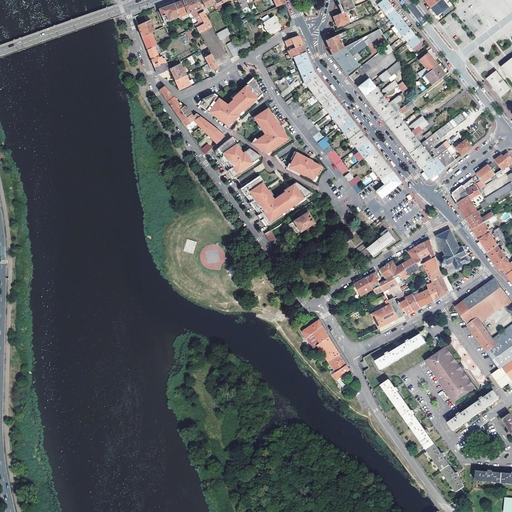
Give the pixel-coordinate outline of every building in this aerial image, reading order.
[(182,0),(178,2),(175,3),(180,16),(183,22),(185,21),(184,20),(182,15),(188,13),(183,0),(182,0)] [(183,0),(188,13),(191,12),(195,17),(197,16),(202,24),(197,26),(198,27),(198,28),(201,33),(213,26),(204,10),(204,11),(203,9),(202,8),(202,7),(198,0),(183,0)] [(213,0),(198,0),(202,7),(202,8),(203,9),(215,3),(213,0)] [(237,0),(243,10),(250,6),(247,2),(246,0),(237,0)] [(369,0),(370,1),(371,0),(337,0),(343,12),(344,11),(354,7),(351,0),(369,0)] [(371,0),(370,1),(373,5),(375,4),(377,6),(378,5),(382,10),(390,4),(386,0),(371,0)] [(442,7),(437,1),(430,7),(434,12),(442,7)] [(164,21),(180,16),(175,3),(171,4),(167,5),(160,8),(164,21)] [(390,4),(382,10),(387,16),(394,10),(390,4)] [(245,15),(252,12),(250,6),(243,10),(245,15)] [(399,15),(394,10),(387,16),(391,21),(399,15)] [(333,16),(337,27),(348,22),(344,11),(343,12),(333,16)] [(399,15),(391,21),(395,26),(403,20),(399,15)] [(280,25),(274,16),(264,22),(270,32),(280,25)] [(139,27),(142,36),(151,32),(152,32),(155,30),(151,19),(138,25),(139,27)] [(407,26),(403,20),(395,26),(399,32),(407,26)] [(372,34),(381,30),(377,24),(369,29),(372,34)] [(407,26),(399,32),(398,33),(402,38),(403,37),(411,31),(407,26)] [(228,27),(217,33),(219,38),(225,35),(231,32),(228,27)] [(367,46),(383,34),(381,30),(372,34),(357,42),(353,44),(344,48),(332,54),(334,57),(340,64),(348,74),(373,54),(367,46)] [(403,37),(408,43),(416,37),(411,31),(403,37)] [(157,45),(152,32),(151,32),(142,36),(145,43),(148,49),(155,46),(157,45)] [(346,32),(326,41),(331,52),(332,54),(344,48),(341,43),(344,41),(343,40),(349,38),(346,32)] [(287,46),(289,45),(294,43),(295,45),(296,46),(303,44),(301,39),(299,35),(289,38),(284,40),(287,46)] [(423,46),(416,37),(408,43),(416,52),(423,46)] [(251,45),(248,38),(237,44),(241,52),(251,45)] [(227,52),(230,57),(241,52),(237,44),(236,42),(225,47),(227,52)] [(303,44),(296,46),(289,50),(292,57),(295,56),(306,51),(305,49),(303,44)] [(390,45),(358,70),(362,76),(394,51),(391,47),(390,45)] [(155,66),(166,61),(164,58),(163,58),(163,56),(160,57),(155,46),(148,49),(153,61),(155,66)] [(306,51),(295,56),(300,70),(312,64),(311,62),(306,51)] [(231,58),(230,57),(227,52),(222,56),(225,62),(231,58)] [(205,57),(208,63),(211,69),(212,70),(219,66),(212,53),(205,57)] [(430,72),(438,66),(429,53),(420,60),(427,69),(430,72)] [(224,62),(221,57),(215,60),(219,66),(224,62)] [(511,59),(501,68),(511,81),(511,59)] [(158,74),(169,68),(166,61),(155,66),(157,72),(158,74)] [(404,67),(400,61),(387,71),(391,77),(396,73),(404,67)] [(173,73),(171,74),(173,77),(174,76),(176,79),(187,74),(186,74),(181,62),(169,68),(158,74),(161,76),(162,76),(170,71),(172,71),(173,73)] [(207,64),(202,67),(205,73),(210,70),(207,64)] [(305,82),(316,73),(314,69),(312,66),(312,64),(300,70),(305,82)] [(430,72),(426,75),(433,85),(446,75),(439,66),(438,66),(430,72)] [(391,77),(387,71),(379,77),(384,83),(391,77)] [(510,89),(497,71),(487,79),(494,88),(501,96),(510,89)] [(317,74),(316,73),(305,82),(308,85),(310,88),(321,79),(317,74)] [(408,89),(396,73),(391,77),(404,93),(408,89)] [(187,74),(176,79),(178,85),(189,79),(187,74)] [(202,98),(199,104),(226,123),(228,125),(233,120),(239,115),(237,114),(243,109),(244,110),(254,100),(262,93),(255,78),(249,84),(248,83),(245,86),(238,93),(233,98),(234,99),(228,104),(217,96),(213,93),(202,98)] [(189,79),(178,85),(181,89),(192,84),(189,79)] [(325,84),(321,79),(310,88),(311,90),(315,94),(326,86),(325,84)] [(369,79),(358,87),(364,95),(366,97),(377,88),(369,79)] [(181,108),(185,106),(181,102),(179,103),(175,96),(174,96),(172,94),(165,86),(160,89),(165,95),(171,105),(177,113),(182,120),(187,117),(181,108)] [(326,86),(315,94),(319,99),(320,101),(331,92),(327,87),(326,86)] [(389,104),(384,98),(377,88),(366,97),(372,105),(375,109),(378,113),(389,104)] [(335,97),(331,92),(320,101),(322,103),(325,107),(336,98),(335,97)] [(262,93),(254,100),(255,102),(263,94),(262,93)] [(394,100),(397,104),(403,99),(400,95),(394,100)] [(364,96),(362,98),(369,107),(371,106),(364,96)] [(289,105),(295,100),(293,97),(286,102),(287,103),(289,105)] [(336,98),(325,107),(328,111),(330,113),(341,105),(337,99),(336,98)] [(294,111),(300,106),(295,100),(289,105),(294,111)] [(402,110),(401,110),(403,114),(409,109),(410,110),(416,106),(412,101),(402,110)] [(389,104),(378,113),(381,117),(384,120),(385,122),(397,113),(392,108),(389,104)] [(345,109),(341,105),(330,113),(332,116),(335,119),(346,111),(345,109)] [(182,120),(186,126),(194,120),(200,127),(217,143),(225,135),(220,130),(218,129),(213,125),(205,119),(196,113),(195,114),(194,115),(193,114),(188,108),(185,106),(181,108),(187,117),(182,120)] [(304,113),(305,112),(300,106),(294,111),(299,117),(304,113)] [(268,108),(256,116),(260,121),(258,122),(259,123),(263,129),(266,133),(258,139),(252,143),(267,153),(271,150),(283,142),(289,138),(288,137),(283,128),(281,126),(272,113),(268,108)] [(346,111),(335,119),(338,123),(340,126),(351,117),(347,112),(346,111)] [(304,124),(309,119),(304,113),(299,117),(304,124)] [(404,123),(397,113),(385,122),(386,123),(390,127),(393,131),(404,123)] [(465,119),(461,114),(434,135),(428,140),(421,145),(410,153),(416,161),(421,167),(423,169),(448,149),(445,144),(438,150),(435,149),(436,145),(442,141),(441,140),(445,137),(444,136),(465,119)] [(354,122),(351,117),(340,126),(342,128),(345,132),(356,123),(354,122)] [(422,118),(410,127),(413,131),(425,122),(422,118)] [(309,130),(315,125),(310,119),(309,119),(304,124),(309,130)] [(228,125),(226,123),(224,126),(229,129),(235,121),(233,120),(228,125)] [(428,126),(425,122),(413,131),(411,132),(400,141),(405,147),(409,152),(410,153),(421,145),(416,138),(418,137),(416,135),(428,126)] [(405,122),(404,123),(411,132),(413,131),(410,127),(405,122)] [(356,123),(345,132),(348,136),(350,138),(360,130),(357,125),(356,123)] [(404,123),(393,131),(397,136),(399,139),(400,141),(411,132),(404,123)] [(309,130),(314,136),(320,131),(315,125),(309,130)] [(367,138),(360,130),(350,138),(353,143),(357,148),(368,139),(367,138)] [(318,142),(325,137),(320,131),(314,136),(318,142)] [(425,137),(428,140),(434,135),(431,132),(425,137)] [(318,142),(323,149),(330,144),(327,141),(330,139),(327,135),(325,137),(318,142)] [(221,145),(217,150),(227,165),(228,164),(232,170),(231,171),(233,174),(234,174),(236,175),(242,185),(244,187),(243,188),(256,208),(257,210),(259,209),(263,216),(262,216),(266,223),(267,222),(269,224),(277,218),(275,215),(282,211),(281,210),(286,206),(287,207),(288,207),(294,203),(299,200),(305,196),(305,195),(304,194),(310,190),(296,181),(284,189),(285,190),(273,198),(263,183),(251,163),(252,162),(259,158),(262,156),(250,148),(243,152),(232,136),(230,138),(221,145)] [(360,151),(355,155),(360,161),(363,158),(364,157),(375,149),(374,147),(369,140),(368,139),(357,148),(360,151)] [(464,154),(473,148),(467,140),(457,148),(463,155),(464,154)] [(211,141),(202,149),(205,153),(215,145),(211,141)] [(328,155),(335,150),(330,144),(323,149),(328,155)] [(456,152),(452,146),(448,149),(452,155),(456,152)] [(375,149),(364,157),(370,165),(374,170),(385,161),(384,159),(383,158),(377,150),(375,149)] [(448,149),(423,169),(424,171),(427,175),(431,180),(445,169),(457,160),(452,155),(448,149)] [(328,155),(336,165),(342,160),(335,150),(328,155)] [(297,152),(292,158),(294,160),(291,163),(289,166),(301,175),(304,177),(304,176),(310,180),(311,181),(314,177),(315,175),(320,169),(320,168),(308,160),(297,152)] [(506,154),(503,154),(496,160),(503,169),(503,170),(509,165),(511,169),(511,157),(509,153),(506,154)] [(336,165),(343,174),(349,169),(342,160),(336,165)] [(385,161),(374,170),(378,175),(382,179),(393,171),(392,169),(385,161)] [(289,166),(291,163),(290,162),(286,169),(299,177),(301,175),(289,166)] [(483,180),(477,183),(481,189),(499,178),(496,174),(493,170),(492,169),(490,165),(484,169),(478,174),(483,180)] [(499,178),(506,173),(503,170),(503,169),(496,174),(499,178)] [(372,171),(369,174),(374,180),(377,178),(372,171)] [(393,171),(382,179),(385,184),(376,190),(382,197),(384,195),(402,182),(393,171)] [(345,176),(353,186),(361,179),(358,175),(355,177),(350,172),(345,176)] [(370,177),(362,179),(363,185),(371,182),(370,177)] [(459,203),(481,189),(477,183),(477,184),(473,178),(454,193),(454,195),(455,197),(459,203)] [(358,193),(363,189),(361,186),(363,185),(361,182),(359,184),(359,183),(354,187),(358,193)] [(485,199),(486,201),(488,205),(494,202),(511,190),(511,185),(511,184),(485,199)] [(475,208),(472,201),(484,193),(481,189),(459,203),(460,205),(463,211),(467,219),(478,212),(488,205),(486,201),(475,208)] [(316,222),(309,211),(295,220),(302,231),(316,222)] [(482,218),(478,212),(467,219),(470,224),(473,230),(484,223),(489,220),(494,216),(494,215),(492,212),(482,218)] [(484,223),(473,230),(474,232),(477,236),(478,238),(490,231),(484,223)] [(503,242),(507,239),(500,228),(494,231),(501,243),(503,242)] [(277,239),(271,229),(266,233),(272,243),(277,239)] [(386,229),(380,233),(382,236),(377,239),(374,235),(367,240),(371,244),(367,248),(373,256),(393,241),(395,240),(387,230),(386,229)] [(461,247),(452,229),(438,236),(447,255),(444,257),(446,260),(442,263),(445,267),(447,274),(452,272),(456,269),(461,269),(464,268),(466,264),(471,261),(465,248),(464,246),(461,247)] [(483,245),(488,253),(498,245),(490,234),(491,233),(490,231),(478,238),(483,245)] [(193,253),(197,242),(187,239),(184,251),(193,253)] [(431,239),(425,243),(431,253),(432,256),(433,257),(436,256),(432,244),(431,239)] [(431,253),(425,243),(418,247),(416,248),(422,258),(431,253)] [(364,257),(369,254),(363,244),(357,247),(364,257)] [(499,271),(502,269),(510,263),(504,254),(505,253),(502,248),(501,249),(498,245),(488,253),(492,259),(494,263),(499,271)] [(422,258),(416,248),(410,251),(412,256),(414,258),(417,263),(423,260),(422,258)] [(434,258),(431,260),(428,261),(425,263),(424,264),(430,275),(431,275),(440,269),(438,263),(436,257),(434,258)] [(414,258),(404,264),(410,274),(420,268),(417,263),(414,258)] [(410,274),(404,264),(402,265),(398,268),(394,261),(388,264),(394,273),(395,276),(400,273),(403,278),(410,274)] [(507,275),(511,271),(511,261),(510,263),(502,269),(506,274),(507,275)] [(394,273),(388,264),(382,268),(384,273),(383,274),(385,278),(394,273)] [(231,267),(229,271),(231,275),(235,276),(238,272),(236,268),(231,267)] [(435,282),(443,276),(442,272),(440,269),(431,275),(435,282)] [(381,278),(377,271),(369,276),(356,284),(363,296),(375,289),(377,294),(384,290),(381,284),(379,279),(381,278)] [(394,288),(395,289),(401,286),(395,276),(381,284),(384,290),(386,294),(388,293),(387,291),(394,288)] [(446,294),(450,291),(443,276),(435,282),(441,297),(446,294)] [(511,359),(511,334),(511,335),(507,330),(493,340),(478,319),(502,301),(511,315),(511,303),(511,302),(495,279),(455,308),(495,363),(500,369),(502,367),(511,359)] [(429,285),(430,289),(436,300),(438,299),(441,297),(435,282),(429,285)] [(419,289),(415,291),(412,285),(410,286),(415,296),(421,307),(426,305),(434,301),(436,300),(430,289),(422,293),(419,289)] [(395,289),(399,297),(402,303),(408,299),(406,295),(403,290),(401,286),(395,289)] [(406,295),(408,299),(415,311),(419,308),(421,307),(415,296),(411,298),(408,293),(406,295)] [(389,299),(386,301),(388,305),(372,314),(380,328),(389,324),(400,318),(390,301),(389,299)] [(390,301),(400,318),(405,316),(400,307),(398,304),(395,299),(390,301)] [(415,311),(408,299),(402,303),(409,314),(415,311)] [(319,320),(302,331),(307,339),(314,334),(320,343),(329,337),(326,331),(319,320)] [(314,334),(307,339),(312,348),(317,345),(320,343),(314,334)] [(381,369),(426,343),(420,334),(410,341),(409,340),(408,340),(406,341),(407,343),(390,353),(389,352),(387,353),(386,354),(387,355),(376,361),(381,369)] [(340,355),(334,346),(329,337),(320,343),(317,345),(326,359),(329,363),(340,355)] [(436,354),(426,361),(454,402),(475,387),(463,370),(461,366),(459,364),(447,347),(436,354)] [(330,373),(332,375),(346,365),(345,363),(341,357),(340,355),(329,363),(334,370),(330,373)] [(511,359),(502,367),(511,380),(511,359)] [(346,365),(332,375),(338,383),(343,387),(346,384),(342,381),(343,380),(341,378),(345,374),(350,379),(353,376),(348,368),(346,365)] [(511,380),(502,367),(500,369),(496,371),(491,375),(501,388),(511,380)] [(382,385),(426,449),(434,443),(427,434),(428,433),(427,431),(426,430),(425,431),(414,414),(415,413),(414,411),(413,410),(412,411),(397,391),(399,390),(398,389),(397,387),(396,388),(390,380),(382,385)] [(480,400),(460,414),(459,412),(457,414),(458,416),(447,423),(453,431),(465,422),(487,407),(499,398),(494,391),(483,398),(483,396),(480,399),(480,400)] [(502,419),(511,433),(511,416),(510,414),(502,419)] [(464,486),(457,476),(458,475),(457,474),(456,472),(455,473),(443,456),(444,455),(443,454),(443,453),(441,454),(434,443),(426,449),(457,492),(464,486)] [(511,473),(492,472),(492,471),(490,471),(488,470),(488,472),(476,471),(475,480),(511,483),(511,473)]
